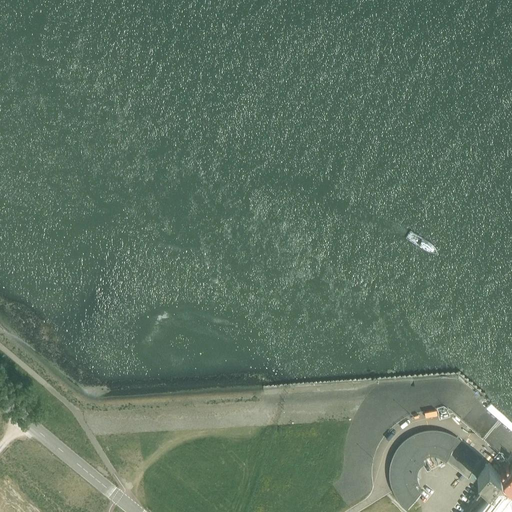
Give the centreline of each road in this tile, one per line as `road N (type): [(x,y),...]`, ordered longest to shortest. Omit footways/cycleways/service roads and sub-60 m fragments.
road 1 (track): [(122,501),(172,443),(248,431),(260,411)]
road 2 (tertiary): [(135,511),(0,398)]
